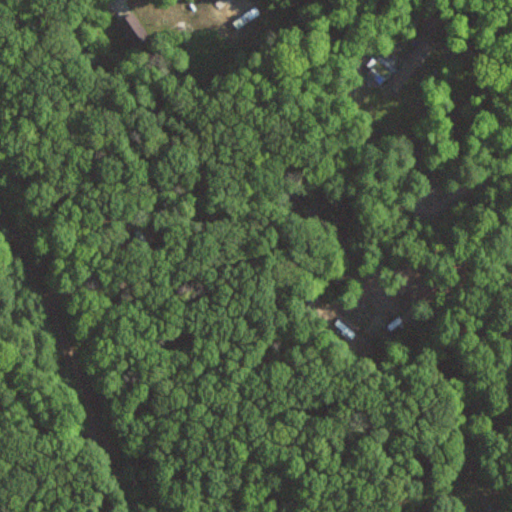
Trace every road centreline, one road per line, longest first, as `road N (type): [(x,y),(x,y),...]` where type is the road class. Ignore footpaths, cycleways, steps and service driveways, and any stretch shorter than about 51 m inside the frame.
road 1 (residential): [(132,511),(0,203)]
road 2 (residential): [(511,170),(459,188),(387,230)]
